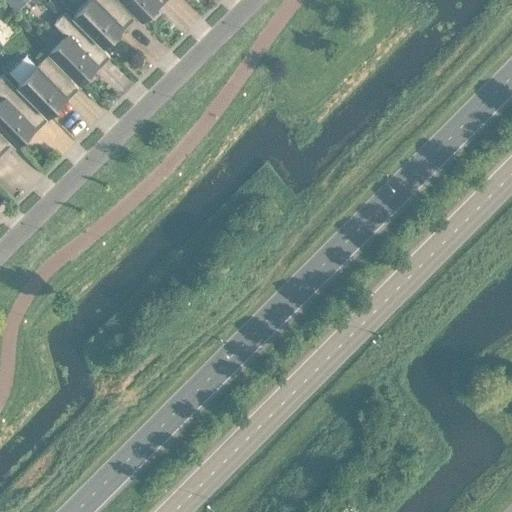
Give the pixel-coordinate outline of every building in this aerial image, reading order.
[(3,0),(16,12),(27,0),(3,0)] [(55,0),(47,0),(45,2),(55,12),(61,5),(55,0)] [(103,44),(131,16),(115,0),(86,0),(73,14),(103,44)] [(121,0),(141,20),(161,0),(121,0)] [(79,83),(107,54),(64,11),(53,22),(66,35),(49,52),(79,83)] [(47,114),(76,85),(46,55),(35,65),(25,55),(7,73),(47,114)] [(35,126),(44,117),(2,74),(0,75),(0,94),(3,97),(0,100),(0,129),(16,145),(35,126)]
